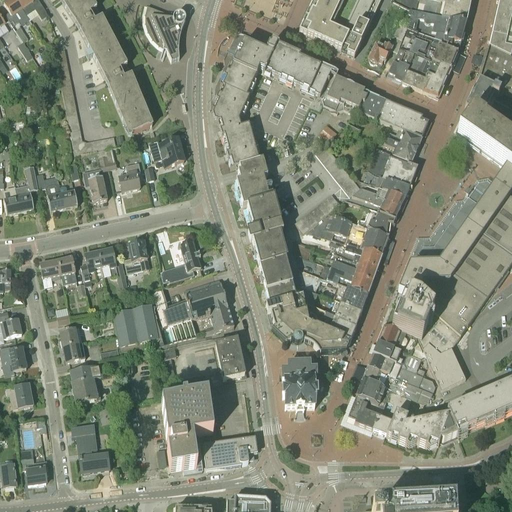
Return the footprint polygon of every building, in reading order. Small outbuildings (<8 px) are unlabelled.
[(17,27),(28,20),(14,0),(12,0),(3,6),(17,27)] [(14,0),(28,20),(30,23),(39,18),(42,22),(47,19),(45,14),(37,1),(32,4),(29,0),(14,0)] [(86,59),(112,46),(114,45),(110,38),(102,22),(101,20),(96,11),(95,10),(91,4),(91,3),(88,0),(59,0),(73,22),(80,33),(90,54),(85,56),(86,59)] [(381,0),(314,0),(298,35),(354,61),(381,0)] [(394,0),(394,4),(412,12),(413,12),(466,26),(469,12),(471,0),(394,0)] [(511,0),(499,0),(499,5),(493,30),(488,51),(511,61),(511,0)] [(281,2),(278,11),(286,13),(289,4),(281,2)] [(173,20),(172,21),(167,21),(168,17),(167,17),(167,18),(162,16),(163,15),(162,15),(157,14),(157,13),(156,13),(151,11),(151,10),(150,11),(147,10),(146,10),(147,10),(145,18),(144,18),(144,19),(145,27),(144,27),(144,28),(145,28),(147,36),(147,37),(152,44),(151,44),(152,44),(158,50),(158,51),(159,50),(163,53),(160,61),(161,61),(164,53),(166,54),(171,65),(179,62),(178,60),(178,58),(178,55),(178,52),(178,50),(178,47),(179,43),(179,41),(180,40),(180,38),(181,36),(183,32),(183,31),(184,30),(184,29),(184,27),(184,25),(185,21),(184,20),(184,19),(183,18),(183,17),(182,17),(181,16),(179,16),(178,16),(177,16),(175,17),(174,18),(173,19),(173,20)] [(412,12),(408,29),(459,53),(466,26),(413,12),(412,12)] [(0,39),(8,34),(0,20),(0,39)] [(407,30),(399,51),(414,57),(450,73),(452,69),(457,56),(459,53),(408,29),(407,30)] [(23,45),(28,42),(20,30),(15,34),(23,45)] [(314,99),(321,102),(326,100),(336,81),(338,76),(271,45),(269,49),(268,49),(243,37),(239,37),(236,38),(234,40),(228,53),(236,57),(234,60),(235,61),(232,67),(256,78),(258,75),(264,78),(265,75),(271,77),(270,78),(280,83),(281,82),(286,84),(285,88),(288,89),(289,86),(292,87),(292,88),(302,93),(302,92),(306,94),(304,97),(309,99),(311,96),(314,98),(314,99)] [(18,49),(27,64),(32,60),(23,45),(18,49)] [(122,60),(119,54),(118,51),(114,45),(112,46),(86,59),(88,62),(94,59),(99,71),(112,97),(129,138),(152,128),(151,127),(144,110),(141,103),(132,80),(131,78),(127,69),(122,60)] [(388,67),(393,53),(376,46),(368,66),(378,70),(381,64),(388,67)] [(388,77),(386,79),(391,81),(400,86),(401,86),(410,66),(414,57),(399,51),(397,57),(393,65),(392,68),(388,77)] [(511,61),(488,51),(478,84),(511,102),(511,61)] [(410,66),(401,86),(435,101),(437,102),(439,98),(446,81),(450,73),(414,57),(410,66)] [(256,78),(232,67),(230,66),(226,74),(223,73),(221,79),(223,80),(219,89),(222,90),(246,101),(246,100),(256,78)] [(363,105),(368,96),(336,81),(326,100),(321,102),(323,108),(336,114),(335,115),(337,116),(339,114),(344,112),(352,117),(356,114),(361,104),(363,105)] [(511,102),(478,84),(478,85),(474,94),(473,94),(468,105),(463,113),(471,118),(481,123),(483,117),(511,129),(511,102)] [(246,101),(222,90),(218,98),(216,96),(213,102),(212,112),(214,113),(212,118),(214,124),(217,125),(219,131),(219,134),(225,132),(240,131),(239,128),(238,124),(248,102),(246,100),(246,101)] [(376,122),(384,103),(368,96),(363,105),(361,104),(356,114),(376,122)] [(398,133),(420,143),(428,127),(420,123),(422,120),(384,103),(376,122),(398,132),(398,133)] [(505,173),(493,189),(486,185),(478,186),(464,206),(456,208),(430,244),(418,244),(397,296),(418,304),(459,341),(511,266),(511,203),(506,199),(511,190),(511,129),(483,117),(481,123),(471,118),(456,139),(505,173)] [(360,133),(348,127),(345,133),(356,139),(360,133)] [(324,143),(331,132),(326,128),(318,138),(324,143)] [(223,149),(251,141),(248,129),(240,131),(225,132),(219,134),(217,134),(218,141),(221,140),(223,149)] [(331,132),(324,143),(328,146),(330,147),(338,137),(331,132)] [(415,155),(420,143),(398,133),(396,138),(390,136),(387,142),(415,155)] [(71,140),(73,150),(82,143),(81,137),(71,140)] [(259,164),(258,164),(256,156),(251,141),(223,149),(226,157),(223,158),(225,164),(227,163),(230,172),(236,171),(236,172),(237,172),(259,165),(259,164)] [(158,144),(148,147),(154,165),(162,163),(164,171),(184,165),(177,142),(159,147),(158,144)] [(410,167),(415,155),(387,142),(386,144),(384,148),(394,152),(392,158),(410,167)] [(74,158),(84,156),(87,145),(82,143),(73,150),(74,158)] [(89,155),(95,154),(93,144),(87,145),(84,156),(89,155)] [(318,161),(328,153),(324,148),(314,156),(318,161)] [(105,152),(109,173),(117,172),(115,164),(114,164),(112,151),(110,151),(105,152)] [(378,179),(409,192),(417,171),(389,159),(390,156),(377,151),(367,174),(370,175),(371,175),(378,179)] [(101,175),(109,173),(105,152),(100,153),(97,154),(101,175)] [(322,166),(332,158),(328,153),(318,161),(322,166)] [(325,170),(335,162),(332,158),(322,166),(325,170)] [(329,175),(339,167),(335,162),(325,170),(329,175)] [(269,202),(263,181),(267,180),(264,172),(262,163),(259,164),(259,165),(237,172),(236,172),(238,178),(239,183),(235,184),(242,210),(246,209),(253,235),(247,236),(250,245),(252,244),(269,307),(295,300),(285,263),(286,263),(279,237),(282,236),(279,227),(276,228),(269,202)] [(72,182),(79,181),(76,166),(70,167),(71,169),(69,170),(72,182)] [(140,175),(138,167),(132,168),(132,167),(130,167),(131,168),(125,169),(125,172),(127,178),(120,179),(118,180),(121,195),(139,192),(136,176),(140,175)] [(332,179),(342,171),(339,167),(329,175),(332,179)] [(29,195),(38,193),(35,179),(33,170),(24,171),(26,181),(28,187),(28,188),(29,195)] [(147,184),(154,183),(152,170),(144,172),(147,184)] [(336,184),(346,176),(342,171),(332,179),(336,184)] [(404,202),(409,192),(378,179),(371,175),(370,175),(367,174),(362,186),(358,183),(356,188),(357,189),(359,193),(366,186),(370,188),(404,202)] [(107,204),(102,180),(89,183),(87,175),(82,176),(85,190),(89,189),(93,207),(107,204)] [(339,188),(349,180),(346,176),(336,184),(339,188)] [(59,190),(58,187),(56,187),(56,186),(45,188),(43,177),(35,179),(38,193),(45,191),(50,216),(64,213),(59,190)] [(343,193),(353,185),(349,180),(339,188),(343,193)] [(357,189),(356,188),(353,185),(343,193),(347,197),(357,189)] [(370,188),(366,186),(359,193),(349,201),(346,204),(369,213),(395,223),(400,211),(375,201),(377,197),(367,194),(370,188)] [(400,211),(404,202),(370,188),(367,194),(377,197),(375,201),(400,211)] [(33,213),(30,197),(24,198),(22,189),(15,191),(15,195),(20,216),(33,213)] [(59,190),(64,213),(77,210),(74,193),(67,195),(66,190),(65,189),(61,189),(59,190)] [(347,197),(349,201),(359,193),(357,189),(347,197)] [(6,219),(20,216),(15,195),(5,197),(6,202),(3,202),(6,219)] [(326,201),(335,212),(340,209),(331,198),(326,201)] [(332,215),(335,212),(326,201),(322,205),(330,216),(332,215)] [(326,219),(330,216),(322,205),(317,208),(326,219)] [(321,223),(326,219),(317,208),(313,212),(321,223)] [(317,226),(321,223),(313,212),(308,215),(317,226)] [(394,224),(395,223),(369,213),(364,225),(359,224),(357,228),(388,241),(390,229),(392,229),(394,224)] [(312,230),(317,226),(308,215),(304,219),(312,230)] [(357,228),(332,217),(332,215),(330,216),(326,219),(321,223),(317,226),(312,230),(308,233),(306,235),(324,241),(325,241),(332,243),(334,236),(346,240),(346,241),(361,246),(360,252),(381,260),(388,242),(388,241),(357,228)] [(308,233),(312,230),(304,219),(299,222),(308,233)] [(306,235),(308,233),(299,222),(294,226),(303,237),(306,235)] [(360,252),(332,243),(325,241),(324,241),(323,246),(335,250),(333,255),(342,258),(343,254),(356,259),(354,264),(377,273),(381,260),(360,252)] [(177,249),(178,251),(179,251),(184,268),(177,270),(179,279),(187,277),(187,276),(200,272),(197,261),(200,260),(199,255),(195,256),(192,245),(177,249)] [(149,273),(145,255),(143,246),(128,249),(131,261),(123,263),(126,277),(149,273)] [(98,255),(101,271),(109,269),(111,280),(117,278),(120,293),(127,291),(126,290),(127,290),(122,266),(115,267),(112,252),(98,255)] [(90,284),(103,281),(101,271),(98,255),(84,258),(86,268),(80,269),(84,287),(83,287),(84,290),(91,289),(90,284)] [(377,273),(354,264),(354,265),(344,262),(333,258),(329,262),(333,264),(331,271),(330,271),(372,286),(377,273)] [(57,264),(61,280),(61,279),(63,288),(76,285),(71,261),(57,264)] [(51,282),(61,280),(57,264),(39,268),(44,291),(52,289),(51,282)] [(330,271),(331,271),(324,268),(319,279),(326,282),(326,283),(329,284),(329,283),(367,299),(372,286),(330,271)] [(0,274),(0,295),(2,296),(2,293),(10,293),(10,274),(0,274)] [(361,315),(367,299),(329,283),(329,284),(326,290),(336,294),(332,303),(336,305),(361,315)] [(191,322),(208,317),(227,311),(226,307),(220,289),(219,284),(209,287),(182,295),(185,303),(167,309),(172,327),(162,331),(166,346),(196,338),(191,322)] [(86,299),(84,290),(83,287),(76,289),(79,300),(86,299)] [(137,296),(135,288),(127,290),(129,298),(137,296)] [(167,309),(161,291),(151,294),(156,312),(160,326),(162,331),(172,327),(167,309)] [(304,307),(312,310),(318,297),(302,291),(303,298),(304,307)] [(395,301),(384,330),(417,343),(426,362),(427,362),(441,394),(465,383),(451,353),(459,341),(418,304),(397,296),(395,301)] [(304,307),(303,298),(295,300),(269,307),(265,308),(267,316),(270,315),(274,330),(271,333),(285,347),(286,346),(287,345),(290,344),(291,344),(293,344),(296,343),(299,343),(301,344),(304,344),(306,345),(313,329),(308,327),(304,307)] [(355,332),(361,315),(336,305),(330,318),(339,321),(338,324),(355,332)] [(330,318),(312,310),(304,307),(308,327),(313,329),(350,345),(355,332),(338,324),(339,321),(330,318)] [(154,309),(144,311),(113,317),(120,355),(159,347),(159,345),(162,345),(154,309)] [(228,311),(227,311),(208,317),(213,330),(203,333),(205,338),(233,330),(228,311)] [(0,327),(3,342),(21,338),(18,323),(17,321),(8,323),(6,314),(0,315),(0,323),(1,324),(2,325),(0,325),(0,327)] [(68,317),(56,319),(58,328),(70,326),(68,317)] [(350,345),(313,329),(306,345),(309,346),(310,347),(312,349),(314,350),(314,351),(315,352),(316,353),(317,354),(318,355),(319,357),(319,358),(320,360),(320,361),(321,363),(321,364),(322,364),(322,363),(321,361),(321,360),(320,358),(320,357),(337,356),(340,349),(344,349),(344,348),(348,349),(350,345)] [(422,364),(426,362),(417,343),(384,330),(377,347),(420,364),(422,364)] [(63,351),(79,348),(77,339),(80,339),(79,331),(67,333),(67,334),(60,335),(63,351)] [(218,365),(240,361),(236,343),(214,348),(218,365)] [(79,348),(63,351),(66,366),(82,363),(80,352),(83,352),(82,347),(79,348)] [(418,371),(420,364),(377,347),(372,360),(422,379),(424,374),(418,371)] [(159,363),(171,360),(176,360),(174,350),(157,353),(159,363)] [(22,351),(12,353),(8,354),(12,375),(26,373),(22,351)] [(160,369),(172,366),(171,360),(159,363),(160,369)] [(367,371),(432,397),(435,389),(432,383),(422,379),(372,360),(367,371)] [(240,361),(218,365),(222,383),(244,378),(242,369),(245,369),(244,363),(241,364),(240,361)] [(161,374),(173,372),(172,366),(160,369),(161,374)] [(309,372),(309,368),(309,366),(287,366),(287,373),(281,373),(281,384),(284,384),(284,393),(282,393),(282,402),(284,402),(284,412),(295,412),(295,415),(295,416),(295,417),(295,418),(295,419),(294,420),(294,421),(294,422),(295,423),(296,423),(299,423),(300,423),(303,423),(304,422),(305,422),(305,421),(305,420),(305,419),(304,419),(304,418),(303,417),(303,416),(303,415),(303,412),(314,412),(314,401),(316,401),(316,392),(314,392),(314,383),(316,383),(316,372),(309,372)] [(73,392),(97,387),(96,384),(99,383),(99,381),(103,381),(100,369),(70,375),(73,386),(72,386),(73,392)] [(429,404),(432,397),(367,371),(362,384),(411,403),(423,407),(429,404)] [(162,380),(174,378),(173,372),(161,374),(162,380)] [(163,386),(175,384),(174,378),(162,380),(163,386)] [(165,396),(183,393),(181,382),(175,384),(163,386),(165,396)] [(404,420),(411,403),(362,384),(355,401),(382,411),(394,416),(404,420)] [(29,387),(19,389),(5,392),(7,399),(15,398),(17,411),(18,412),(33,409),(33,408),(31,409),(28,394),(29,394),(28,388),(29,388),(29,387)] [(97,387),(73,392),(76,408),(90,405),(94,404),(94,405),(99,404),(98,403),(100,402),(97,387)] [(449,423),(456,440),(511,416),(511,389),(447,418),(449,423)] [(206,398),(196,400),(186,401),(186,399),(181,399),(181,402),(161,405),(166,444),(169,444),(170,452),(166,453),(169,474),(196,470),(192,441),(212,438),(206,398)] [(372,435),(377,423),(382,411),(355,401),(346,425),(372,435)] [(385,440),(394,416),(382,411),(377,423),(372,435),(385,440)] [(407,421),(404,420),(394,416),(385,440),(406,449),(408,444),(426,451),(429,446),(438,449),(440,445),(442,446),(456,440),(449,423),(403,430),(407,421)] [(106,456),(92,459),(91,455),(97,454),(93,429),(71,432),(72,440),(76,440),(81,478),(82,478),(82,477),(108,474),(108,475),(109,475),(106,456)] [(248,466),(248,465),(246,454),(252,454),(251,441),(218,446),(202,448),(205,474),(241,469),(241,468),(242,468),(244,468),(246,467),(247,467),(248,466)] [(33,457),(19,459),(21,474),(26,473),(28,489),(46,487),(45,479),(48,479),(47,471),(48,471),(47,464),(34,466),(33,457)] [(16,490),(13,467),(12,467),(6,468),(0,468),(0,469),(3,492),(16,490)] [(270,511),(271,508),(265,502),(234,500),(233,504),(226,504),(226,511),(270,511)]
